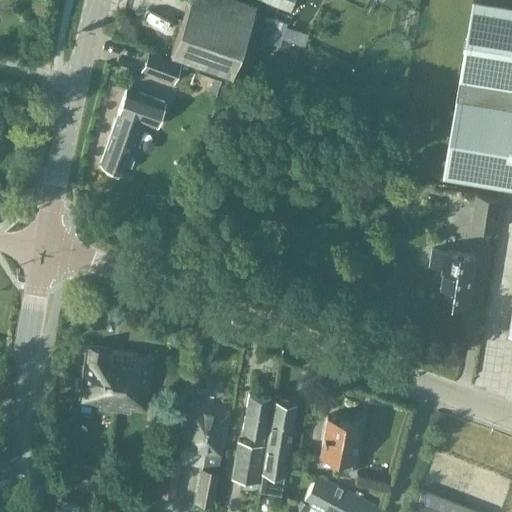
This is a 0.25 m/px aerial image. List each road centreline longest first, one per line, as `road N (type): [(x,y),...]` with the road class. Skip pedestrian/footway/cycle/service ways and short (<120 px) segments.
road 1 (residential): [(511,419),(43,249)]
road 2 (tertiary): [(1,511),(43,249)]
road 3 (tertiary): [(43,249),(99,0)]
